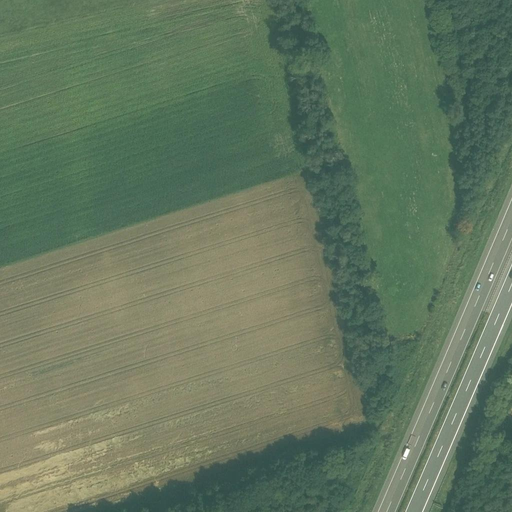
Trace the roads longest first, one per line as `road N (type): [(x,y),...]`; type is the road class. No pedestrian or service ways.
road 1 (motorway): [(511,201),(379,511)]
road 2 (motorway): [(416,511),(511,288)]
